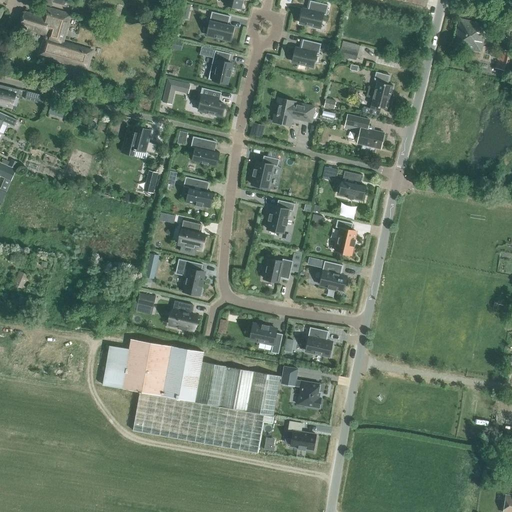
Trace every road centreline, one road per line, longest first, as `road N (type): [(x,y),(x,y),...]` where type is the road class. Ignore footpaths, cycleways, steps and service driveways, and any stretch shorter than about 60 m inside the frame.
road 1 (residential): [(365,323),(242,304),(225,292),(237,138),(260,49)]
road 2 (unclassified): [(365,323),(441,0)]
road 3 (unclassified): [(330,511),(365,323)]
